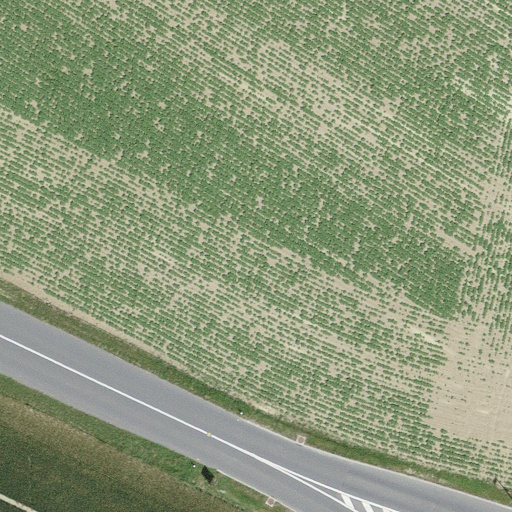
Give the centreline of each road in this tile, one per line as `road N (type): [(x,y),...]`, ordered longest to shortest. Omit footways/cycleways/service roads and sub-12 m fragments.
road 1 (tertiary): [(445,511),(215,437)]
road 2 (tertiary): [(215,437),(0,335)]
road 3 (tertiary): [(215,437),(329,511)]
